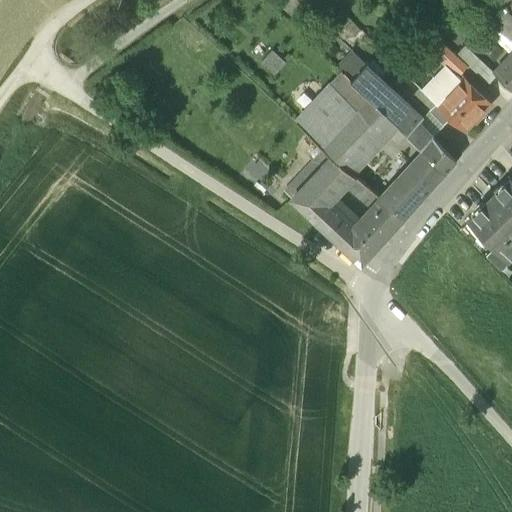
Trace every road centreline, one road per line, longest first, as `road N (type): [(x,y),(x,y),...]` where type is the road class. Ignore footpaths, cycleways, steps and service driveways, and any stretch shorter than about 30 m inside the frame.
road 1 (track): [(377,287),(25,64)]
road 2 (unclassified): [(357,511),(377,287)]
road 3 (residential): [(377,287),(390,259),(511,123)]
road 4 (track): [(511,437),(406,326),(390,324)]
road 5 (track): [(67,89),(187,0)]
